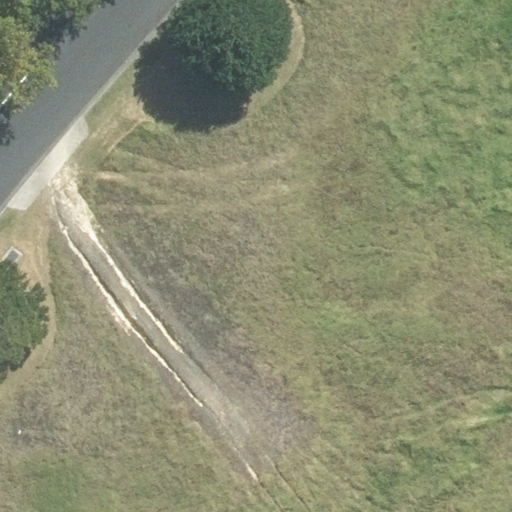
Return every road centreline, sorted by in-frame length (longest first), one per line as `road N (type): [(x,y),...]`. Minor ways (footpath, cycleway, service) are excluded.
road 1 (track): [(0,112),(262,454)]
road 2 (tertiary): [(0,100),(90,0)]
